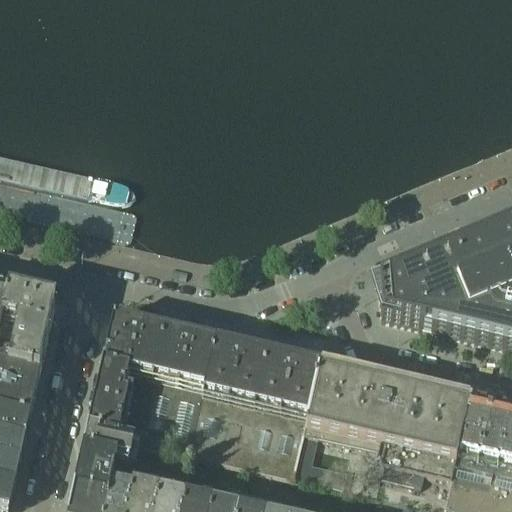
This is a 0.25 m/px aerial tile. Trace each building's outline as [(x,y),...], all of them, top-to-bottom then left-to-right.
[(116,241),(124,241),(124,233),(116,233),(116,241)] [(511,235),(505,238),(424,272),(368,292),(378,326),(379,326),(379,327),(511,356),(511,235)] [(0,337),(45,348),(52,318),(46,311),(7,302),(0,332),(0,337)] [(157,391),(169,339),(112,326),(100,378),(157,391)] [(0,374),(37,384),(45,348),(0,337),(0,374)] [(201,401),(213,349),(169,339),(157,391),(201,401)] [(244,476),(271,363),(213,349),(201,401),(200,405),(187,463),(244,476)] [(301,442),(317,374),(271,363),(244,476),(291,486),(301,442)] [(37,384),(0,374),(0,397),(33,405),(37,384)] [(450,489),(469,408),(433,400),(317,374),(301,442),(375,459),(374,463),(379,473),(382,473),(422,482),(450,489)] [(187,463),(200,405),(201,401),(157,391),(100,378),(86,439),(133,450),(166,458),(187,463)] [(33,405),(0,397),(0,419),(28,426),(33,405)] [(469,408),(450,489),(444,511),(465,511),(487,412),(469,408)] [(485,511),(507,417),(487,412),(465,511),(485,511)] [(507,511),(511,491),(511,418),(507,417),(485,511),(507,511)] [(28,426),(0,419),(0,443),(22,449),(28,426)] [(129,470),(133,450),(86,439),(81,458),(122,468),(129,470)] [(8,511),(12,493),(22,449),(0,443),(0,511),(8,511)] [(122,468),(81,458),(77,478),(109,486),(112,475),(120,477),(122,468)] [(382,473),(379,485),(419,494),(422,482),(382,473)] [(109,486),(77,478),(72,498),(104,505),(108,493),(109,486)] [(125,511),(128,498),(108,493),(104,505),(102,511),(125,511)] [(130,495),(128,498),(125,511),(153,511),(156,501),(130,495)] [(102,511),(104,505),(72,498),(68,511),(102,511)] [(180,511),(182,507),(156,501),(153,511),(180,511)]
